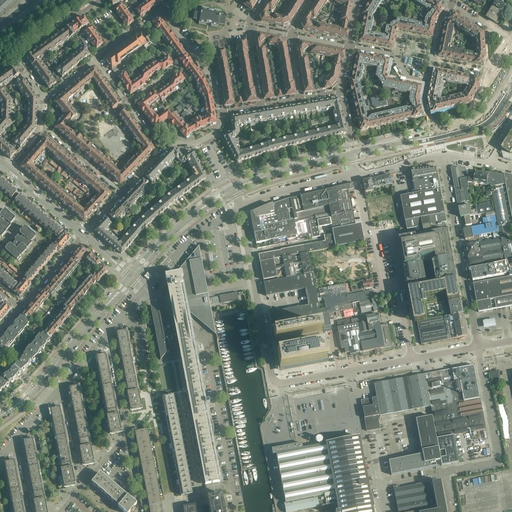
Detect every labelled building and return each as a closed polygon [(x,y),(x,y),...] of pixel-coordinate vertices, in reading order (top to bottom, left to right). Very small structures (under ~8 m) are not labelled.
[(157,5),(154,0),(148,0),(147,1),(147,2),(152,9),(157,5)] [(255,5),(254,4),(247,0),(245,0),(243,4),(252,10),(255,5)] [(301,5),(293,0),(290,5),(298,10),(299,9),(300,8),(300,7),(301,5)] [(325,4),(319,0),(316,0),(316,1),(315,1),(314,3),(314,4),(321,8),(323,5),(324,5),(325,4)] [(352,5),(350,0),(349,0),(347,0),(346,2),(344,1),(341,5),(342,5),(343,6),(343,9),(351,11),(352,5)] [(376,8),(379,4),(372,0),(371,0),(366,9),(373,13),(374,14),(377,9),(376,8)] [(433,9),(436,3),(431,0),(427,0),(424,7),(425,8),(426,7),(431,10),(433,9)] [(276,7),(268,1),(266,4),(265,5),(265,6),(263,10),(265,11),(266,8),(269,9),(271,11),(273,10),(273,11),(276,7)] [(506,6),(503,4),(500,2),(499,2),(497,1),(494,6),(502,11),(506,6)] [(147,2),(141,6),(146,13),(147,12),(148,12),(150,11),(150,10),(152,9),(147,2)] [(435,22),(438,18),(444,8),(436,3),(433,9),(434,10),(428,20),(426,29),(423,28),(422,35),(432,37),(435,22)] [(320,11),(321,8),(314,4),(313,5),(312,6),(312,7),(311,9),(319,14),(320,12),(320,11)] [(126,10),(122,5),(115,10),(117,13),(119,15),(125,10),(126,10)] [(298,10),(290,5),(287,10),(295,15),(296,13),(297,12),(298,11),(298,10)] [(146,13),(141,6),(136,10),(140,17),(142,16),(143,16),(145,15),(145,13),(146,13)] [(501,14),(502,11),(494,6),(490,12),(499,17),(499,16),(500,16),(501,15),(501,14)] [(225,25),(226,16),(220,15),(221,11),(214,9),(214,11),(209,10),(209,8),(202,7),(201,11),(195,10),(195,13),(194,12),(193,16),(194,16),(193,19),(200,20),(199,24),(205,25),(206,23),(211,24),(211,26),(218,28),(218,25),(218,24),(225,25)] [(268,15),(267,12),(269,9),(266,8),(265,11),(263,10),(259,15),(259,17),(260,19),(268,15)] [(313,27),(309,20),(311,17),(314,18),(315,18),(316,16),(318,15),(319,14),(311,9),(309,11),(308,13),(304,19),(303,21),(301,24),(300,24),(303,30),(304,30),(307,31),(308,31),(309,32),(310,31),(312,32),(313,27)] [(350,17),(351,11),(343,9),(341,10),(340,15),(350,17)] [(373,13),(366,9),(362,14),(365,16),(371,17),(373,13)] [(129,16),(125,10),(119,15),(120,16),(119,17),(121,20),(122,20),(123,21),(129,16)] [(294,17),(295,15),(287,10),(284,14),(284,15),(292,20),(292,19),(293,19),(293,18),(294,17)] [(496,21),(499,17),(490,12),(487,17),(498,24),(499,22),(496,21)] [(456,25),(460,18),(453,13),(446,23),(451,26),(454,27),(455,24),(456,25)] [(290,22),(292,20),(284,15),(284,14),(284,15),(281,16),(280,16),(278,25),(282,26),(283,27),(286,26),(287,25),(287,26),(288,25),(291,24),(290,22)] [(278,25),(280,16),(275,15),(273,16),(273,19),(270,18),(268,15),(260,19),(261,20),(260,21),(262,22),(278,25)] [(348,23),(350,17),(340,15),(339,21),(340,22),(341,23),(347,24),(347,23),(348,23)] [(134,22),(129,16),(123,21),(124,22),(123,23),(125,25),(126,25),(127,26),(134,22)] [(372,23),(373,19),(373,17),(371,17),(365,16),(364,23),(375,25),(375,23),(372,23)] [(88,24),(87,22),(83,17),(80,19),(74,23),(76,27),(78,25),(79,26),(79,25),(82,29),(88,24)] [(165,25),(159,18),(152,23),(157,30),(165,25)] [(462,30),(467,23),(461,19),(461,18),(460,18),(456,25),(456,26),(462,30)] [(405,31),(406,23),(398,21),(398,23),(394,25),(391,27),(389,27),(387,34),(388,35),(389,36),(395,37),(396,32),(399,30),(405,31)] [(82,29),(79,25),(79,26),(78,25),(76,27),(74,23),(69,26),(75,34),(82,29)] [(346,39),(348,30),(346,30),(347,24),(341,23),(340,29),(339,37),(346,39)] [(371,31),(371,27),(374,27),(375,25),(364,23),(362,30),(368,31),(370,32),(371,31)] [(422,35),(423,28),(423,27),(423,26),(418,26),(418,25),(412,23),(411,24),(406,23),(405,31),(422,35)] [(451,36),(453,29),(453,28),(454,27),(451,26),(446,23),(445,26),(443,34),(451,36)] [(469,35),(474,27),(467,23),(462,30),(469,35)] [(320,33),(322,24),(320,24),(320,25),(317,24),(316,28),(313,27),(312,32),(315,32),(315,33),(317,33),(320,33)] [(173,36),(171,32),(170,33),(168,30),(169,30),(167,28),(165,25),(157,30),(168,45),(169,44),(175,39),(173,36)] [(75,35),(75,34),(69,26),(64,30),(70,39),(75,35)] [(332,36),(334,27),(333,26),(331,27),(328,26),(326,35),(327,35),(329,35),(332,36)] [(95,32),(93,30),(91,27),(84,32),(88,38),(88,37),(95,33),(95,32)] [(339,37),(340,29),(336,28),(335,27),(334,27),(332,36),(335,36),(336,37),(337,37),(338,37),(339,37)] [(478,39),(482,32),(474,27),(469,35),(476,39),(477,39),(478,39)] [(70,39),(64,30),(59,34),(65,43),(70,39)] [(368,43),(370,35),(368,35),(368,31),(362,30),(360,41),(368,43)] [(121,62),(139,49),(140,49),(149,43),(140,32),(131,39),(131,40),(114,52),(113,51),(104,58),(112,70),(114,73),(124,66),(121,62)] [(486,56),(484,37),(485,37),(484,34),(482,32),(478,39),(477,39),(478,55),(486,56)] [(99,38),(98,38),(98,37),(99,36),(97,33),(95,34),(95,33),(88,37),(92,43),(99,38)] [(274,46),(276,37),(260,34),(260,33),(258,34),(257,35),(263,42),(265,39),(269,40),(268,43),(269,45),(274,46)] [(65,43),(59,34),(53,38),(60,46),(65,43)] [(385,46),(386,38),(381,37),(381,36),(375,35),(370,34),(370,35),(368,43),(385,46)] [(450,45),(451,37),(451,36),(443,34),(441,43),(449,45),(450,45)] [(263,42),(257,35),(255,37),(254,38),(255,39),(256,45),(258,45),(259,48),(261,48),(260,44),(263,42)] [(393,48),(395,37),(389,36),(388,39),(386,38),(385,46),(393,48)] [(287,43),(285,40),(284,39),(283,39),(281,37),(280,38),(276,37),(274,46),(275,46),(277,48),(277,49),(277,48),(286,46),(286,44),(287,43)] [(60,46),(53,38),(48,42),(54,50),(60,46)] [(103,44),(102,43),(103,41),(101,39),(99,39),(99,38),(92,43),(96,49),(103,44)] [(179,45),(179,44),(178,44),(179,43),(177,40),(176,40),(175,39),(169,44),(173,50),(179,45)] [(303,53),(309,48),(310,44),(307,43),(305,42),(305,43),(301,42),(301,41),(296,46),(296,47),(297,50),(297,52),(298,52),(298,54),(299,59),(298,60),(299,61),(299,62),(300,64),(309,62),(309,61),(307,61),(307,58),(306,57),(304,57),(303,53)] [(54,50),(48,42),(43,46),(49,54),(54,50)] [(446,58),(448,50),(449,45),(441,43),(439,53),(439,56),(446,58)] [(316,55),(318,45),(315,45),(315,44),(313,44),(312,44),(310,44),(309,48),(312,49),(311,52),(313,53),(314,54),(316,55)] [(183,51),(182,49),(183,48),(181,46),(180,46),(179,45),(173,50),(177,55),(183,51)] [(267,53),(266,48),(265,48),(264,47),(261,48),(259,48),(258,45),(256,45),(256,49),(256,50),(256,51),(257,52),(257,55),(267,53)] [(49,54),(43,46),(38,49),(44,58),(49,54)] [(89,54),(87,51),(88,51),(87,49),(86,48),(85,49),(84,46),(78,51),(85,58),(89,54)] [(153,57),(161,51),(164,56),(166,55),(161,47),(151,55),(153,57)] [(334,57),(336,49),(335,49),(335,48),(333,48),(329,47),(328,57),(329,57),(330,56),(334,57)] [(38,49),(32,54),(37,61),(41,58),(41,59),(43,59),(44,58),(38,49)] [(339,65),(340,58),(342,59),(344,50),(336,49),(334,57),(335,57),(334,64),(331,63),(331,64),(330,64),(331,66),(330,70),(339,71),(340,66),(339,65)] [(454,59),(455,51),(448,50),(446,58),(454,59)] [(85,58),(78,51),(74,55),(80,62),(85,58)] [(196,68),(191,61),(189,59),(183,51),(177,55),(176,56),(182,64),(188,73),(190,72),(196,68)] [(461,61),(463,53),(455,51),(454,59),(461,61)] [(364,62),(366,55),(358,53),(356,64),(361,65),(362,62),(364,62)] [(469,62),(470,54),(463,53),(461,61),(469,62)] [(37,61),(32,54),(26,57),(32,65),(37,62),(37,61)] [(484,65),(486,56),(478,55),(477,56),(474,55),(470,54),(469,62),(484,65)] [(80,62),(74,55),(69,59),(76,66),(80,62)] [(380,66),(382,58),(366,55),(364,62),(364,63),(370,64),(369,65),(375,66),(375,65),(380,66)] [(173,64),(170,60),(168,57),(162,61),(165,64),(168,67),(173,64)] [(388,71),(391,60),(382,58),(380,66),(383,66),(382,70),(388,71)] [(76,66),(69,59),(65,62),(71,70),(76,66)] [(269,68),(268,59),(258,60),(258,61),(258,62),(258,63),(259,64),(259,66),(264,66),(264,68),(267,67),(267,68),(269,68)] [(168,67),(165,64),(162,61),(160,62),(159,62),(157,64),(161,69),(162,71),(163,71),(168,67)] [(36,71),(44,65),(42,63),(41,63),(39,64),(37,62),(32,65),(36,71)] [(71,70),(65,62),(60,66),(66,74),(71,70)] [(158,71),(161,69),(157,64),(155,62),(141,72),(142,74),(146,80),(147,80),(149,78),(150,78),(152,76),(151,76),(156,73),(158,72),(158,71)] [(363,71),(364,66),(361,65),(356,64),(354,72),(365,74),(365,72),(363,71)] [(40,76),(48,71),(44,65),(36,71),(40,76)] [(19,73),(18,71),(14,66),(8,71),(14,78),(20,74),(19,73)] [(66,74),(60,66),(56,70),(57,73),(59,75),(60,75),(61,77),(62,78),(66,74)] [(270,74),(269,68),(267,68),(267,67),(264,68),(264,66),(259,66),(260,72),(260,73),(260,74),(261,75),(261,76),(270,74)] [(103,79),(100,75),(95,68),(94,68),(86,74),(85,74),(89,78),(89,80),(90,81),(92,79),(93,79),(98,86),(105,81),(105,80),(104,79),(103,79)] [(200,73),(199,72),(199,71),(198,69),(197,69),(196,68),(190,72),(194,77),(200,73)] [(338,78),(339,71),(330,70),(330,74),(328,74),(329,76),(338,78)] [(389,78),(387,76),(388,71),(382,70),(381,70),(380,71),(379,78),(380,78),(382,80),(383,82),(385,85),(385,87),(393,88),(395,80),(389,79),(389,78)] [(442,80),(443,71),(436,70),(433,83),(441,84),(442,80)] [(8,71),(2,75),(8,83),(14,78),(8,71)] [(44,82),(52,76),(48,71),(40,76),(44,82)] [(449,81),(451,73),(443,71),(442,80),(449,81)] [(361,80),(362,75),(364,76),(365,74),(354,72),(352,79),(358,80),(360,80),(361,80)] [(128,78),(125,73),(118,78),(122,83),(127,79),(128,78)] [(185,80),(180,73),(175,77),(178,81),(177,81),(179,84),(185,80)] [(204,79),(203,77),(203,76),(202,74),(201,74),(200,73),(194,77),(198,83),(204,79)] [(457,83),(458,74),(451,73),(449,81),(457,83)] [(89,80),(89,78),(85,74),(84,75),(84,76),(82,78),(88,85),(90,84),(89,83),(90,82),(90,81),(89,80)] [(147,81),(147,80),(146,80),(142,74),(140,76),(140,77),(138,78),(140,82),(142,86),(147,82),(147,81)] [(464,84),(466,76),(458,74),(457,83),(464,84)] [(56,83),(52,76),(44,82),(48,88),(50,88),(53,85),(56,83)] [(337,83),(337,82),(338,78),(329,76),(325,80),(324,80),(323,80),(323,83),(323,84),(323,86),(324,86),(324,89),(331,88),(331,89),(334,87),(336,85),(337,83)] [(480,88),(481,79),(466,76),(464,84),(467,85),(467,84),(471,85),(471,86),(480,88)] [(179,84),(177,81),(178,81),(175,77),(170,81),(170,82),(171,83),(175,89),(178,87),(177,86),(179,84)] [(88,85),(82,78),(80,79),(79,79),(77,80),(77,81),(77,82),(83,89),(86,86),(87,86),(88,85)] [(142,86),(140,82),(138,78),(132,83),(137,89),(142,86)] [(19,89),(27,84),(23,79),(20,81),(19,80),(17,82),(18,83),(15,84),(19,89)] [(132,85),(131,84),(127,79),(122,83),(126,89),(132,85)] [(206,85),(205,82),(205,81),(204,79),(198,83),(196,84),(198,88),(197,89),(198,90),(202,89),(202,87),(207,85),(206,85)] [(362,90),(360,84),(359,84),(358,80),(352,79),(349,80),(354,98),(362,96),(361,90),(362,90)] [(314,91),(313,85),(311,84),(311,80),(303,82),(303,83),(302,83),(303,85),(304,92),(313,91),(314,91)] [(411,89),(412,83),(395,80),(393,88),(399,89),(399,90),(405,91),(405,90),(409,91),(410,90),(411,89)] [(111,90),(107,84),(107,83),(106,82),(105,82),(105,81),(98,86),(98,87),(100,90),(99,90),(103,96),(104,95),(106,98),(113,93),(113,92),(112,90),(111,90)] [(83,89),(77,82),(76,82),(74,83),(74,84),(72,86),(79,93),(80,92),(80,91),(83,89)] [(132,83),(131,84),(132,85),(126,89),(130,95),(137,89),(132,83)] [(162,101),(176,90),(175,89),(171,83),(157,93),(156,94),(161,99),(160,99),(162,101)] [(420,100),(421,95),(423,86),(412,83),(411,89),(413,89),(411,99),(414,109),(412,109),(414,117),(423,115),(420,100)] [(440,96),(441,90),(440,89),(441,84),(433,83),(430,100),(430,101),(434,100),(438,101),(439,95),(440,96)] [(22,94),(30,88),(27,84),(19,89),(22,94)] [(210,91),(209,89),(207,85),(206,85),(207,85),(202,87),(202,89),(198,90),(199,93),(203,92),(204,93),(209,91),(210,91)] [(79,93),(72,86),(70,87),(69,87),(68,88),(68,89),(67,90),(73,96),(74,96),(76,94),(77,95),(79,93)] [(470,104),(476,95),(479,88),(480,88),(471,86),(465,96),(464,96),(466,105),(470,104)] [(26,99),(33,93),(30,88),(22,94),(26,99)] [(255,95),(254,88),(253,89),(244,90),(245,96),(255,95)] [(66,102),(73,96),(67,90),(66,90),(65,91),(65,92),(54,101),(54,102),(60,109),(67,104),(66,103),(66,102)] [(161,99),(156,94),(157,93),(156,92),(154,92),(149,96),(152,99),(153,99),(155,102),(157,101),(158,101),(160,99),(161,99)] [(37,102),(38,99),(33,93),(26,99),(21,103),(22,104),(27,100),(28,101),(37,102)] [(109,104),(117,98),(115,96),(115,95),(114,93),(113,93),(106,98),(108,101),(107,101),(109,104)] [(196,99),(195,97),(193,96),(192,97),(189,94),(185,97),(187,100),(189,99),(192,102),(196,99)] [(11,109),(11,101),(7,95),(0,100),(0,101),(2,104),(2,105),(2,109),(11,109)] [(155,102),(153,99),(152,99),(149,96),(144,99),(149,106),(155,102)] [(366,107),(364,102),(363,102),(362,96),(354,98),(358,115),(366,113),(365,107),(366,107)] [(466,105),(464,96),(456,98),(458,107),(466,105)] [(215,114),(213,104),(212,97),(203,98),(204,102),(203,102),(205,112),(206,112),(206,116),(215,114)] [(387,106),(386,100),(381,102),(380,101),(379,102),(377,100),(377,99),(376,97),(371,98),(372,106),(373,106),(374,107),(375,108),(376,108),(376,109),(387,106)] [(119,104),(121,103),(121,102),(120,101),(119,101),(117,98),(109,104),(110,106),(111,105),(113,108),(112,109),(114,111),(120,106),(119,104)] [(188,105),(183,98),(179,101),(183,108),(186,106),(188,110),(192,107),(190,103),(188,105)] [(458,107),(456,98),(448,100),(450,108),(458,107)] [(149,106),(144,99),(137,104),(141,110),(146,106),(147,107),(148,107),(149,106)] [(340,105),(339,100),(338,99),(333,100),(329,100),(327,101),(328,109),(334,108),(334,112),(341,110),(340,105)] [(443,110),(441,102),(439,103),(438,101),(434,100),(430,101),(433,113),(443,110)] [(450,108),(448,100),(441,102),(443,110),(450,108)] [(64,114),(72,108),(69,104),(68,105),(67,105),(67,104),(60,109),(60,110),(60,111),(62,112),(63,112),(64,114)] [(151,112),(148,107),(147,107),(146,106),(141,110),(146,116),(151,112)] [(77,115),(77,113),(72,108),(64,114),(65,115),(71,120),(74,116),(76,116),(77,115)] [(405,119),(403,109),(401,110),(401,111),(395,113),(397,121),(405,119)] [(414,117),(412,109),(411,109),(405,110),(405,109),(403,109),(405,119),(414,117)] [(121,121),(129,115),(127,112),(127,111),(126,110),(125,110),(124,111),(124,112),(119,115),(121,118),(120,119),(121,121)] [(156,116),(152,111),(151,112),(146,116),(149,121),(156,116)] [(167,120),(170,116),(166,111),(162,115),(161,116),(162,117),(159,120),(158,120),(161,124),(165,121),(167,120)] [(176,122),(179,119),(174,113),(170,116),(167,120),(174,126),(177,123),(176,122)] [(370,128),(369,120),(368,121),(366,113),(358,115),(361,130),(370,128)] [(397,121),(395,113),(386,115),(388,123),(397,121)] [(216,123),(215,114),(206,116),(207,117),(205,118),(206,121),(207,121),(208,124),(216,123)] [(11,124),(11,116),(2,115),(2,119),(1,121),(0,121),(0,124),(6,130),(11,124)] [(71,120),(65,115),(63,117),(62,117),(61,118),(61,119),(64,122),(65,121),(68,124),(67,124),(69,124),(71,121),(71,120)] [(126,125),(133,120),(132,120),(133,119),(132,117),(131,117),(129,115),(121,121),(123,123),(124,122),(126,125)] [(388,123),(386,115),(379,116),(379,115),(377,116),(379,125),(388,123)] [(161,124),(158,120),(159,120),(156,116),(149,121),(155,129),(161,124)] [(238,125),(237,116),(234,117),(234,116),(231,117),(231,121),(232,125),(233,128),(239,127),(238,125)] [(379,125),(377,116),(375,116),(375,117),(370,119),(369,120),(370,128),(379,125)] [(192,133),(208,124),(207,121),(206,121),(205,118),(188,126),(190,129),(190,130),(192,133)] [(73,133),(66,127),(66,126),(67,124),(68,124),(65,121),(64,122),(61,119),(55,126),(55,128),(65,137),(65,138),(67,139),(68,139),(73,133)] [(186,126),(183,124),(184,123),(179,119),(176,122),(177,123),(174,126),(180,132),(186,126)] [(139,128),(138,127),(135,123),(135,122),(134,120),(133,120),(126,125),(127,128),(131,134),(132,134),(134,136),(141,131),(141,130),(140,129),(139,128)] [(36,129),(36,125),(27,125),(26,126),(21,122),(20,124),(25,128),(25,127),(32,134),(36,129)] [(192,133),(190,130),(190,129),(188,126),(187,127),(186,126),(180,132),(186,139),(192,133)] [(32,134),(25,127),(25,128),(21,132),(28,138),(32,134)] [(238,136),(240,132),(239,127),(233,128),(233,131),(230,133),(232,138),(233,138),(238,136)] [(137,142),(144,136),(143,134),(143,133),(142,132),(141,132),(141,131),(134,136),(136,139),(135,139),(137,142)] [(28,138),(21,132),(17,136),(24,143),(28,138)] [(83,141),(81,140),(82,138),(78,134),(76,135),(74,133),(73,133),(68,139),(68,140),(69,141),(70,141),(76,146),(76,147),(77,148),(78,148),(83,141)] [(232,138),(230,133),(226,135),(227,135),(223,136),(225,140),(226,142),(232,138)] [(24,143),(17,136),(13,141),(15,143),(15,144),(16,145),(17,146),(17,145),(20,147),(24,143)] [(93,143),(85,136),(84,138),(92,145),(93,143)] [(148,141),(148,140),(147,138),(146,138),(144,136),(137,142),(138,144),(139,143),(140,145),(141,146),(142,146),(148,141)] [(45,147),(49,141),(46,138),(45,138),(39,145),(42,148),(44,150),(45,149),(45,147)] [(236,143),(235,140),(233,138),(232,138),(226,142),(227,143),(228,147),(236,143)] [(49,151),(54,145),(49,141),(45,147),(45,149),(46,149),(49,151)] [(83,152),(90,145),(89,144),(87,144),(83,141),(78,148),(79,148),(79,149),(80,151),(81,150),(83,152)] [(144,160),(153,150),(153,149),(148,141),(142,146),(143,148),(143,149),(136,157),(135,157),(134,156),(130,160),(137,167),(139,165),(140,165),(141,164),(141,163),(142,162),(143,162),(144,161),(144,160)] [(511,152),(511,146),(505,142),(501,148),(503,149),(511,154),(511,152)] [(239,148),(236,143),(228,147),(230,150),(231,152),(238,148),(239,148)] [(269,152),(267,143),(267,144),(261,145),(264,154),(266,154),(270,153),(269,152)] [(5,155),(12,148),(7,144),(1,151),(5,155)] [(44,151),(44,150),(42,148),(39,145),(38,146),(37,146),(36,147),(36,148),(35,150),(42,156),(45,152),(44,152),(44,151)] [(53,156),(59,149),(59,148),(58,147),(56,147),(54,145),(49,151),(53,155),(53,156)] [(88,156),(93,150),(92,148),(92,147),(90,145),(83,152),(85,154),(85,155),(86,156),(87,156),(88,156)] [(264,154),(261,145),(256,147),(259,156),(262,155),(264,154)] [(181,155),(179,153),(176,150),(173,147),(171,150),(169,152),(176,158),(175,158),(177,160),(181,155)] [(259,156),(256,147),(250,149),(253,158),(255,157),(259,156)] [(10,159),(16,152),(12,148),(5,155),(10,159)] [(242,161),(239,152),(240,152),(239,150),(238,148),(231,152),(233,156),(235,159),(236,162),(238,162),(242,161)] [(57,161),(64,153),(62,152),(62,150),(60,149),(59,149),(53,156),(56,158),(55,159),(57,161)] [(253,158),(250,149),(245,151),(248,159),(251,158),(253,158)] [(511,152),(511,154),(503,149),(501,151),(503,158),(509,160),(511,160),(511,152)] [(42,156),(35,150),(33,150),(32,151),(32,152),(31,154),(38,160),(42,156)] [(92,160),(98,154),(93,150),(88,156),(88,157),(88,158),(90,159),(91,159),(92,160)] [(248,159),(245,151),(240,152),(239,152),(242,161),(244,160),(244,161),(248,159)] [(176,158),(169,152),(168,153),(165,156),(172,162),(175,158),(176,158)] [(188,161),(195,157),(194,155),(193,152),(189,154),(186,155),(183,157),(181,155),(177,160),(180,163),(184,163),(188,161)] [(62,164),(68,157),(68,156),(67,155),(65,155),(64,153),(57,161),(59,162),(59,161),(62,164)] [(39,172),(32,166),(32,165),(33,163),(34,163),(35,164),(38,160),(31,154),(29,156),(28,156),(27,157),(27,159),(21,166),(21,167),(31,176),(31,177),(33,178),(34,178),(40,172),(39,172)] [(97,164),(104,157),(102,156),(101,157),(98,154),(92,160),(93,161),(93,162),(94,163),(95,163),(97,164)] [(172,162),(165,156),(163,159),(161,160),(168,166),(172,162)] [(67,167),(72,161),(71,159),(71,158),(70,157),(69,157),(68,157),(62,164),(67,167)] [(102,168),(107,162),(105,160),(106,159),(104,157),(97,164),(99,166),(99,167),(101,168),(102,168)] [(198,162),(196,159),(195,157),(188,161),(190,166),(198,162)] [(133,172),(133,171),(134,171),(136,170),(136,169),(137,167),(130,160),(126,164),(127,165),(127,166),(121,173),(119,173),(119,172),(113,178),(120,184),(121,184),(131,174),(132,174),(133,172)] [(168,166),(161,160),(160,162),(160,161),(157,164),(164,170),(168,166)] [(72,173),(78,166),(75,163),(75,162),(74,161),(73,161),(72,161),(67,167),(70,170),(69,171),(72,173)] [(118,170),(116,169),(116,168),(112,164),(111,165),(107,162),(102,168),(102,169),(102,170),(104,171),(105,171),(110,175),(110,176),(111,177),(112,177),(113,178),(119,172),(118,171),(118,170)] [(201,167),(200,166),(198,162),(190,166),(193,171),(194,171),(193,171),(201,167)] [(164,170),(157,164),(155,167),(153,168),(160,174),(164,170)] [(78,177),(84,170),(83,170),(83,169),(82,168),(81,168),(78,166),(72,173),(74,175),(75,174),(78,177)] [(204,175),(203,171),(201,167),(193,171),(194,171),(195,173),(196,175),(202,182),(205,179),(206,178),(204,175)] [(468,182),(466,175),(465,168),(458,168),(458,167),(453,167),(452,169),(459,206),(459,208),(472,206),(468,185),(468,183),(468,182)] [(160,174),(153,168),(152,170),(149,173),(156,179),(160,174)] [(445,213),(438,177),(436,168),(432,168),(432,169),(416,170),(411,170),(411,171),(416,194),(401,197),(406,221),(407,230),(423,227),(443,223),(447,222),(445,213)] [(82,181),(88,174),(88,173),(86,172),(85,172),(84,170),(78,177),(82,181)] [(38,182),(45,175),(42,173),(42,174),(40,172),(34,178),(34,179),(34,180),(35,181),(37,181),(38,182)] [(481,184),(482,173),(475,172),(474,172),(474,173),(474,174),(475,174),(475,175),(475,176),(474,183),(481,184)] [(156,179),(149,173),(147,175),(145,177),(150,181),(152,183),(156,179)] [(487,185),(489,174),(482,173),(481,184),(487,185)] [(86,185),(92,178),(91,176),(91,175),(89,174),(88,174),(82,181),(85,183),(85,184),(86,185)] [(474,183),(475,176),(475,175),(471,174),(470,176),(466,175),(468,182),(469,182),(474,183)] [(495,187),(497,175),(490,174),(489,174),(487,185),(491,185),(491,187),(495,187)] [(42,186),(48,179),(45,177),(46,176),(45,175),(38,182),(40,184),(40,185),(41,186),(42,186)] [(196,175),(192,178),(197,185),(198,185),(199,184),(200,183),(202,182),(196,175)] [(392,184),(390,175),(389,175),(387,175),(387,176),(383,177),(385,186),(392,184)] [(511,223),(511,218),(504,176),(500,175),(497,175),(495,187),(491,187),(498,223),(498,227),(499,227),(502,226),(510,225),(510,224),(511,223)] [(385,186),(383,177),(382,176),(381,177),(380,177),(377,178),(378,187),(379,187),(385,186)] [(92,188),(97,182),(97,181),(96,179),(95,180),(92,178),(86,185),(88,187),(89,186),(91,188),(92,188)] [(197,185),(192,178),(187,181),(192,189),(194,187),(194,188),(195,187),(196,186),(197,185)] [(378,187),(377,178),(376,178),(375,178),(374,178),(374,179),(370,180),(372,189),(379,188),(379,187),(378,187)] [(47,190),(53,183),(48,179),(42,186),(43,186),(43,187),(44,188),(45,188),(47,190)] [(148,186),(148,183),(146,181),(146,182),(145,182),(143,180),(138,184),(145,191),(150,187),(148,186)] [(372,189),(370,180),(363,181),(365,195),(369,195),(369,192),(373,191),(372,189)] [(192,189),(187,181),(182,185),(188,192),(189,192),(190,191),(190,190),(191,190),(192,189)] [(17,192),(7,182),(1,189),(4,191),(3,192),(8,197),(9,196),(12,198),(17,192)] [(96,192),(102,186),(100,184),(100,183),(98,182),(97,182),(92,188),(96,192)] [(63,192),(60,190),(61,189),(55,184),(55,185),(53,183),(47,190),(47,191),(49,192),(50,192),(52,194),(55,197),(55,198),(56,199),(58,199),(63,192)] [(352,211),(349,195),(348,190),(354,189),(353,183),(335,188),(341,216),(330,218),(332,230),(355,226),(353,211),(352,211)] [(145,191),(138,184),(136,187),(135,187),(134,189),(141,196),(145,191)] [(188,192),(182,185),(178,188),(183,195),(185,194),(186,194),(187,193),(188,192)] [(101,196),(107,190),(102,186),(96,192),(100,195),(101,196)] [(77,197),(81,192),(77,188),(73,193),(77,197)] [(178,188),(173,192),(178,198),(178,199),(179,199),(182,197),(183,195),(178,188)] [(340,215),(335,188),(300,197),(303,212),(328,206),(331,217),(340,215)] [(141,196),(134,189),(132,190),(130,193),(137,200),(141,196)] [(104,201),(110,195),(110,193),(107,190),(101,196),(100,195),(100,196),(99,197),(99,198),(100,197),(104,201)] [(178,198),(173,192),(173,191),(168,195),(174,202),(178,199),(178,198)] [(62,203),(68,196),(63,192),(58,199),(60,200),(60,201),(61,203),(62,203)] [(137,200),(130,193),(127,196),(126,197),(133,204),(137,200)] [(31,203),(20,194),(15,201),(17,203),(16,204),(22,209),(23,208),(25,210),(31,203)] [(174,202),(168,195),(164,199),(170,206),(174,202)] [(66,206),(73,199),(71,197),(70,198),(68,196),(62,203),(62,204),(64,205),(65,205),(66,206)] [(100,206),(102,205),(101,204),(104,201),(100,197),(99,198),(99,197),(97,197),(96,197),(86,208),(87,210),(92,214),(94,212),(95,212),(96,210),(96,209),(99,206),(100,206)] [(133,204),(126,197),(124,199),(122,202),(129,209),(133,204)] [(71,210),(76,204),(76,203),(74,201),(75,200),(73,199),(66,206),(68,208),(68,209),(70,210),(71,210)] [(170,206),(164,199),(159,203),(166,210),(170,206)] [(296,234),(290,199),(284,200),(278,202),(273,204),(269,206),(263,208),(258,210),(254,212),(250,214),(256,244),(269,241),(269,245),(284,242),(283,237),(296,234)] [(494,212),(492,201),(489,202),(488,201),(478,203),(476,205),(472,206),(459,208),(461,218),(463,217),(471,216),(494,212)] [(129,209),(122,202),(119,204),(119,205),(117,206),(125,213),(129,209)] [(42,212),(39,210),(31,203),(25,210),(28,212),(27,213),(30,216),(32,218),(33,217),(36,219),(42,212)] [(166,210),(159,203),(155,207),(161,214),(162,213),(163,213),(163,212),(164,212),(166,210)] [(75,214),(80,208),(76,204),(71,210),(71,211),(72,212),(73,212),(75,214)] [(125,213),(117,206),(116,207),(116,208),(113,210),(120,217),(125,213)] [(161,214),(155,207),(151,210),(157,217),(159,216),(160,215),(161,215),(161,214)] [(79,218),(85,212),(84,211),(80,208),(75,214),(79,218)] [(6,231),(11,226),(11,225),(16,219),(5,210),(0,214),(0,216),(1,217),(0,218),(0,238),(1,238),(7,232),(6,231)] [(85,221),(92,214),(87,210),(85,211),(84,211),(85,212),(79,218),(84,221),(84,222),(85,221)] [(120,217),(113,210),(109,215),(111,218),(110,219),(112,220),(113,220),(114,220),(116,222),(120,217)] [(157,217),(151,210),(147,214),(153,221),(157,217)] [(52,222),(42,212),(36,219),(39,221),(38,223),(43,227),(44,226),(47,228),(52,222)] [(329,218),(328,212),(312,216),(313,221),(329,218)] [(153,221),(147,214),(142,218),(148,225),(153,221)] [(472,225),(471,216),(463,217),(464,222),(463,223),(463,224),(464,224),(465,227),(472,225)] [(112,224),(106,218),(102,222),(108,228),(112,224)] [(148,225),(142,218),(137,222),(144,229),(145,228),(146,227),(148,225)] [(329,219),(317,221),(318,228),(331,226),(329,219)] [(318,228),(317,221),(309,223),(310,225),(297,227),(300,241),(312,238),(320,237),(319,234),(318,228)] [(63,231),(52,222),(47,228),(48,230),(49,229),(56,235),(55,236),(57,237),(58,237),(58,236),(63,231)] [(108,228),(102,222),(98,226),(104,232),(108,228)] [(144,229),(137,222),(133,227),(140,233),(142,231),(143,231),(144,230),(144,229)] [(453,257),(448,230),(444,230),(443,223),(423,227),(424,234),(400,239),(405,266),(453,257)] [(499,232),(499,227),(498,227),(498,223),(470,228),(463,229),(465,240),(474,238),(474,236),(499,232)] [(107,235),(104,232),(98,226),(94,230),(94,231),(97,233),(103,239),(107,235)] [(364,242),(362,234),(357,235),(355,226),(332,230),(333,235),(335,248),(364,242)] [(22,255),(32,243),(31,242),(36,236),(25,227),(19,233),(23,236),(21,239),(18,236),(15,240),(16,241),(13,244),(15,245),(13,247),(10,244),(5,250),(17,260),(21,255),(22,255)] [(140,233),(133,227),(130,231),(137,237),(140,233)] [(60,251),(68,241),(71,238),(63,231),(58,236),(60,238),(53,246),(58,250),(59,251),(60,251)] [(137,237),(130,231),(126,236),(133,242),(137,237)] [(108,243),(113,236),(110,233),(108,234),(107,235),(103,239),(108,243)] [(317,251),(335,248),(333,235),(324,236),(325,242),(281,250),(281,251),(258,255),(260,261),(259,261),(259,262),(263,261),(273,259),(309,253),(317,251)] [(116,242),(118,240),(113,236),(108,243),(112,247),(116,242)] [(133,242),(126,236),(122,240),(129,246),(130,245),(131,244),(133,242)] [(511,259),(511,240),(507,241),(503,239),(466,246),(470,266),(505,259),(505,261),(511,259)] [(129,246),(122,240),(119,244),(118,244),(125,250),(127,249),(127,248),(128,248),(129,247),(129,246)] [(125,250),(118,244),(119,244),(116,242),(112,247),(118,252),(121,254),(122,254),(125,250)] [(49,261),(56,252),(58,250),(53,246),(52,245),(51,245),(49,246),(51,247),(44,254),(43,253),(42,255),(49,261)] [(215,335),(201,260),(199,246),(175,274),(181,306),(182,307),(181,308),(193,318),(194,316),(215,335)] [(76,264),(84,254),(86,256),(88,254),(86,252),(86,251),(82,247),(80,247),(71,258),(71,259),(71,260),(76,264)] [(100,263),(89,253),(89,254),(88,254),(86,256),(86,257),(87,259),(86,260),(94,267),(95,266),(97,267),(97,266),(100,264),(100,263)] [(313,273),(309,253),(273,259),(263,261),(259,262),(260,266),(262,275),(263,280),(277,278),(277,280),(313,273)] [(39,271),(47,262),(49,261),(42,255),(40,257),(41,258),(35,265),(34,264),(33,266),(39,271)] [(455,279),(457,279),(453,258),(433,262),(437,283),(445,281),(447,281),(451,280),(455,279)] [(511,276),(511,259),(505,261),(506,262),(475,268),(471,269),(473,281),(510,275),(510,277),(511,276)] [(69,275),(78,265),(76,264),(71,260),(63,270),(69,275)] [(423,263),(404,267),(408,289),(411,289),(427,285),(423,263)] [(22,274),(10,264),(9,266),(20,276),(22,274)] [(98,282),(108,271),(108,269),(103,265),(102,266),(100,264),(97,266),(100,268),(92,278),(96,281),(97,282),(98,282)] [(30,282),(38,273),(39,271),(33,266),(31,267),(32,268),(26,276),(25,275),(24,276),(24,277),(25,278),(26,278),(30,282)] [(60,285),(69,275),(63,270),(54,280),(60,285)] [(362,271),(356,272),(356,275),(357,277),(357,280),(357,282),(371,280),(370,273),(369,273),(368,273),(368,270),(362,271)] [(207,488),(206,485),(220,483),(211,439),(205,407),(204,401),(190,327),(180,273),(165,275),(169,295),(172,312),(175,327),(187,393),(188,398),(191,415),(193,423),(197,443),(199,456),(201,468),(204,482),(205,488),(207,488)] [(314,282),(314,280),(313,273),(294,277),(297,291),(305,289),(304,284),(314,282)] [(19,286),(17,285),(17,284),(17,283),(16,282),(15,283),(8,277),(9,276),(7,274),(1,281),(19,297),(19,296),(20,296),(31,284),(31,283),(30,282),(26,278),(25,278),(19,286)] [(88,291),(95,283),(96,281),(92,278),(90,276),(82,286),(88,291)] [(511,293),(511,276),(510,277),(473,284),(476,300),(511,293)] [(297,291),(294,277),(287,278),(289,292),(297,291)] [(289,292),(287,278),(279,280),(282,294),(289,292)] [(447,281),(450,299),(459,297),(455,279),(451,280),(447,281)] [(51,295),(60,285),(54,280),(45,290),(50,294),(51,295)] [(282,294),(279,280),(271,281),(274,295),(282,294)] [(375,299),(373,291),(366,292),(365,289),(373,288),(371,280),(357,282),(316,290),(317,296),(317,298),(323,297),(323,300),(324,300),(326,308),(375,299)] [(274,295),(271,281),(264,283),(266,296),(274,295)] [(411,289),(416,319),(425,318),(422,304),(427,303),(426,296),(447,292),(445,281),(437,283),(427,285),(411,289)] [(317,296),(316,290),(315,285),(314,282),(304,284),(305,289),(306,297),(317,296)] [(79,302),(86,293),(88,291),(82,286),(73,296),(79,302)] [(39,306),(50,294),(45,290),(43,290),(33,302),(39,306)] [(238,300),(237,293),(220,296),(221,304),(238,300)] [(511,306),(511,293),(476,300),(479,313),(511,306)] [(70,312),(77,303),(79,302),(73,296),(64,306),(66,308),(70,312)] [(319,309),(317,298),(317,296),(306,297),(308,306),(309,311),(319,309)] [(11,306),(5,301),(0,297),(0,306),(0,307),(0,320),(2,318),(4,316),(7,312),(9,310),(11,308),(11,307),(11,306)] [(375,303),(375,300),(375,299),(326,308),(319,310),(321,318),(324,333),(332,331),(330,320),(334,320),(332,313),(332,312),(335,312),(336,315),(339,314),(339,312),(353,309),(354,312),(360,311),(361,315),(377,312),(375,303)] [(463,307),(461,300),(450,302),(450,304),(451,309),(463,307)] [(28,319),(39,306),(33,302),(22,314),(28,319)] [(321,318),(319,310),(319,309),(309,311),(308,306),(300,307),(303,321),(320,318),(321,318)] [(183,334),(175,327),(165,319),(164,313),(162,314),(161,311),(158,312),(159,313),(151,307),(151,308),(152,314),(161,359),(183,334)] [(303,321),(300,307),(292,308),(295,322),(303,321)] [(464,313),(463,307),(451,309),(452,316),(464,313)] [(61,326),(71,314),(71,312),(70,312),(66,308),(55,320),(61,326)] [(295,322),(292,308),(285,310),(287,324),(295,322)] [(287,324),(285,310),(277,311),(278,317),(279,325),(287,324)] [(279,325),(278,317),(277,311),(269,313),(272,326),(272,327),(277,326),(279,325)] [(468,336),(465,322),(464,313),(452,316),(418,322),(422,345),(468,336)] [(28,324),(26,323),(29,320),(28,319),(22,314),(17,320),(15,322),(15,323),(12,326),(20,332),(22,329),(23,330),(28,324)] [(372,351),(368,328),(380,326),(378,320),(378,315),(351,320),(349,319),(337,322),(338,328),(337,328),(341,349),(342,349),(343,354),(350,352),(350,355),(372,351)] [(277,327),(272,328),(273,330),(273,333),(274,339),(277,353),(279,367),(280,370),(328,361),(328,360),(324,337),(320,318),(303,321),(295,322),(287,324),(282,325),(279,325),(277,326),(277,327)] [(50,338),(59,327),(61,326),(55,320),(44,333),(50,338)] [(495,320),(483,323),(484,330),(496,328),(495,320)] [(391,346),(388,325),(380,326),(368,328),(372,351),(390,347),(391,346)] [(17,335),(20,332),(12,326),(9,329),(7,331),(3,336),(11,342),(13,341),(18,336),(17,335)] [(138,391),(127,330),(116,332),(127,393),(138,391)] [(48,342),(47,341),(50,338),(44,333),(43,332),(41,335),(39,335),(35,340),(36,340),(33,344),(41,350),(44,347),(46,345),(48,342)] [(394,334),(396,349),(402,348),(399,333),(394,334)] [(12,380),(13,381),(15,379),(14,378),(20,373),(26,367),(26,368),(28,365),(31,362),(23,355),(22,356),(9,345),(11,342),(3,336),(0,339),(0,371),(3,374),(2,376),(9,383),(12,380)] [(38,354),(41,350),(33,344),(30,346),(25,351),(26,352),(23,355),(31,362),(36,356),(38,354)] [(118,414),(111,377),(107,354),(95,356),(107,416),(118,414)] [(480,398),(474,370),(474,365),(458,368),(462,392),(464,401),(480,398)] [(462,392),(458,368),(457,369),(457,368),(452,369),(456,394),(462,392)] [(458,402),(456,394),(452,369),(440,371),(444,393),(429,396),(431,407),(458,402)] [(444,393),(440,371),(424,374),(429,396),(444,393)] [(501,385),(498,371),(490,373),(493,387),(501,385)] [(430,406),(424,375),(374,384),(380,415),(408,410),(430,406)] [(5,386),(9,383),(2,376),(0,377),(0,390),(0,391),(3,388),(3,389),(6,387),(5,386)] [(91,446),(84,412),(79,385),(68,387),(80,448),(91,446)] [(142,407),(139,391),(138,391),(127,393),(130,409),(131,409),(131,411),(135,410),(135,409),(137,408),(137,410),(141,409),(141,407),(142,407)] [(483,414),(481,404),(480,398),(464,401),(462,392),(456,394),(458,402),(431,407),(434,423),(483,414)] [(192,494),(183,445),(174,395),(162,397),(180,490),(181,496),(192,494)] [(361,401),(362,407),(377,404),(376,398),(361,401)] [(379,413),(377,404),(362,407),(364,416),(377,414),(379,413)] [(72,468),(67,438),(61,407),(50,409),(61,470),(72,468)] [(121,431),(118,414),(107,416),(110,433),(111,433),(111,434),(115,434),(115,432),(117,432),(117,433),(121,432),(120,431),(121,431)] [(380,429),(377,414),(364,416),(367,431),(380,429)] [(486,430),(483,414),(434,423),(435,428),(436,439),(453,436),(486,430)] [(440,461),(432,416),(415,419),(422,455),(388,461),(391,475),(436,467),(435,462),(440,461)] [(150,446),(148,435),(147,429),(135,432),(138,448),(150,446)] [(456,452),(453,436),(436,439),(441,466),(458,463),(457,457),(459,457),(458,451),(456,452)] [(373,511),(369,491),(371,491),(370,489),(371,489),(371,487),(370,487),(370,486),(368,487),(359,437),(325,443),(326,444),(305,448),(304,443),(302,444),(301,443),(297,444),(272,449),(273,454),(276,454),(285,503),(284,503),(285,511),(291,511),(319,507),(337,503),(338,511),(373,511)] [(45,499),(39,465),(34,438),(22,441),(34,501),(45,499)] [(94,462),(91,446),(80,448),(83,464),(84,464),(84,466),(88,465),(87,464),(90,463),(90,465),(94,464),(93,463),(94,462)] [(153,462),(150,446),(138,448),(141,464),(153,462)] [(24,511),(15,460),(4,462),(13,511),(24,511)] [(156,478),(153,462),(141,464),(144,480),(156,478)] [(75,484),(72,468),(61,470),(64,486),(65,486),(65,487),(69,487),(69,485),(71,485),(71,486),(75,486),(75,484)] [(127,496),(100,472),(91,482),(119,506),(121,503),(123,505),(125,503),(126,502),(124,500),(127,496)] [(159,494),(156,478),(144,480),(147,497),(159,494)] [(445,511),(440,481),(400,489),(394,490),(398,511),(397,511),(445,511)] [(224,507),(222,493),(207,496),(209,510),(224,507)] [(162,511),(161,505),(159,494),(147,497),(149,511),(162,511)] [(137,504),(127,496),(124,500),(126,502),(125,503),(132,509),(137,504)] [(47,511),(45,499),(34,501),(35,511),(47,511)] [(129,511),(132,509),(125,503),(123,505),(121,503),(119,506),(118,507),(123,511),(129,511)]
